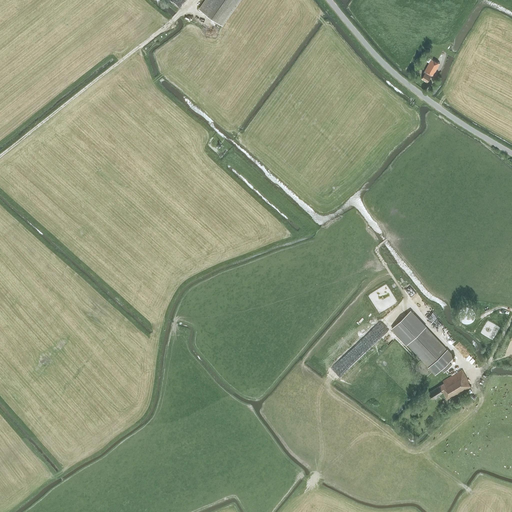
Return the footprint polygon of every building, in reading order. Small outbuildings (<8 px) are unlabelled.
[(204,0),(198,9),(222,26),(240,0),(204,0)] [(427,61),(430,63),(425,71),(424,72),(425,73),(422,78),(428,82),(431,76),(432,75),(433,75),(440,64),(429,57),(427,61)] [(476,315),(475,314),(475,313),(475,312),(474,311),(474,310),(473,309),(472,308),(471,308),(470,307),(469,307),(468,307),(467,307),(466,307),(465,307),(464,307),(463,308),(462,308),(462,309),(461,309),(460,310),(460,311),(459,311),(459,312),(459,313),(459,314),(458,315),(458,316),(459,317),(459,318),(459,319),(460,320),(461,321),(461,322),(462,322),(463,323),(464,323),(465,324),(466,324),(467,324),(468,324),(469,324),(470,323),(471,323),(472,323),(472,322),(473,321),(474,321),(474,320),(475,319),(475,318),(475,317),(476,316),(476,315)] [(449,362),(454,357),(411,311),(392,328),(429,367),(436,375),(441,370),(444,373),(452,365),(449,362)] [(448,401),(456,396),(471,387),(468,383),(469,382),(462,370),(438,384),(440,386),(429,393),(433,399),(443,392),(445,396),(448,401)]
